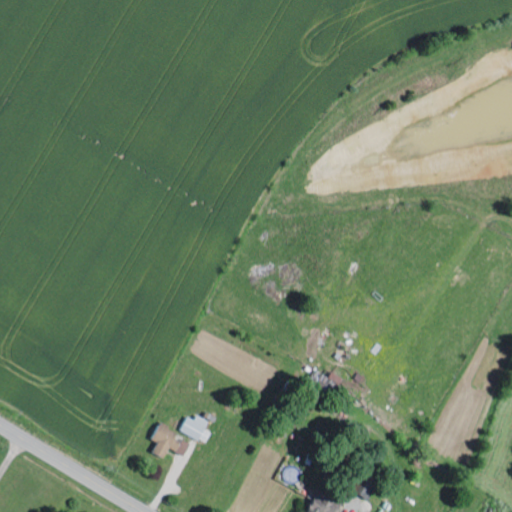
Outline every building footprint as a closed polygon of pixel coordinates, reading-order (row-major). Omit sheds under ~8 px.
[(329,372),(325,378),(312,371),(308,378),(314,381),(313,382),(332,393),(340,378),(329,372)] [(203,430),(207,421),(194,415),(192,420),(184,417),(177,431),(204,443),(209,433),(203,430)] [(165,448),(182,458),(189,445),(173,437),(175,433),(157,423),(147,440),(154,443),(149,453),(160,459),(165,448)] [(346,493),(364,500),(369,486),(352,479),(346,493)] [(334,511),(336,501),(307,495),(303,511),(334,511)]
